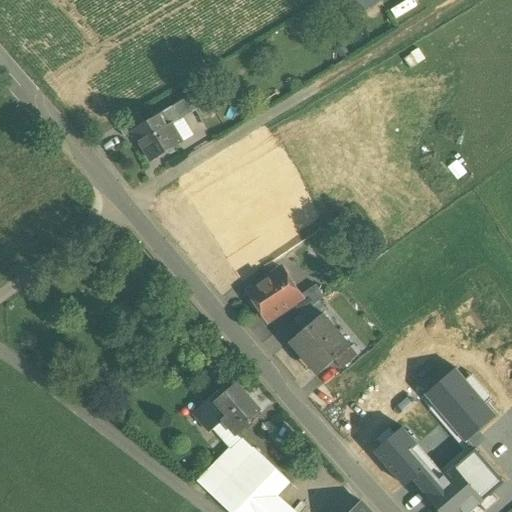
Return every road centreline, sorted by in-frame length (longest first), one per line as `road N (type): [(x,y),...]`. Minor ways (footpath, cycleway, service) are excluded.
road 1 (secondary): [(394,511),(0,63)]
road 2 (track): [(462,0),(125,205),(0,297)]
road 3 (residential): [(211,511),(0,346)]
